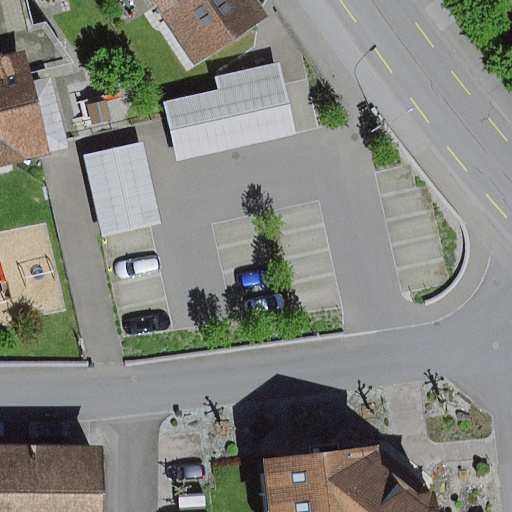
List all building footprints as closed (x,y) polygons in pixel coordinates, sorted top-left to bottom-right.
[(253,0),(128,0),(140,16),(153,8),(190,64),(264,15),(253,0)] [(16,54),(0,58),(0,164),(41,155),(16,54)] [(214,92),(160,104),(173,161),(292,133),(276,64),(211,79),(214,92)] [(141,143),(81,156),(100,238),(160,225),(141,143)] [(370,446),(256,458),(262,511),(427,511),(425,492),(370,446)] [(93,511),(94,455),(0,453),(0,511),(93,511)]
